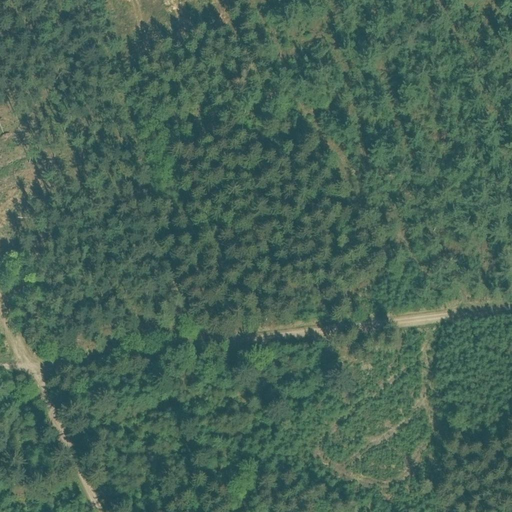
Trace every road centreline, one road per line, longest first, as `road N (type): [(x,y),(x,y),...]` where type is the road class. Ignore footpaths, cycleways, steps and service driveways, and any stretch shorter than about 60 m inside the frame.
road 1 (track): [(511,308),(30,365)]
road 2 (track): [(100,511),(30,365)]
